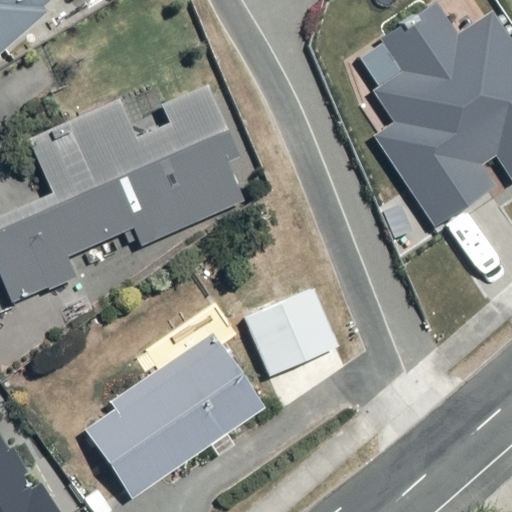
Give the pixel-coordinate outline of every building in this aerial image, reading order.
[(0,0),(0,53),(53,0),(0,0)] [(400,73),(370,94),(391,124),(369,139),(432,230),(493,188),(478,167),(490,159),(509,187),(511,184),(511,48),(488,14),(453,38),(431,6),(379,42),(400,73)] [(0,214),(0,262),(19,303),(263,188),(211,79),(181,93),(166,61),(31,125),(60,186),(0,214)] [(321,283),(249,315),(274,375),(268,379),(286,407),(352,366),(340,338),(344,336),(321,283)] [(257,409),(207,336),(116,398),(123,407),(96,426),(141,490),(257,409)] [(0,511),(69,511),(55,483),(44,489),(0,403),(0,511)]
